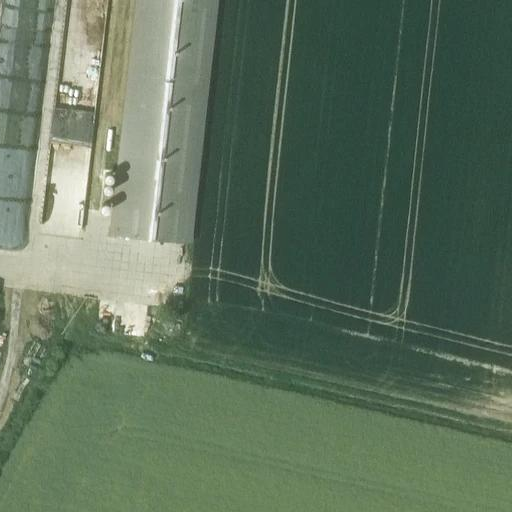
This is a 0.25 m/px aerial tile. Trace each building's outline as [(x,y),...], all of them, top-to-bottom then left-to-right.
[(107,0),(63,0),(39,225),(82,230),(107,0)] [(212,0),(137,0),(112,234),(186,242),(212,0)] [(2,140),(0,142),(0,190),(24,158),(2,140)] [(111,178),(111,176),(111,174),(110,173),(108,172),(106,172),(105,172),(103,173),(102,174),(102,176),(102,178),(103,179),(105,180),(106,181),(108,180),(110,179),(111,178)] [(25,173),(0,206),(0,250),(3,250),(41,200),(25,173)] [(110,188),(110,187),(110,185),(109,183),(108,182),(106,182),(104,182),(103,183),(102,185),(101,187),(102,188),(103,190),(104,191),(106,191),(108,191),(109,190),(110,188)] [(108,208),(108,206),(108,204),(107,203),(105,202),(104,201),(102,202),(101,203),(100,204),(99,206),(100,208),(101,209),(102,210),(104,211),(106,210),(107,209),(108,208)]
